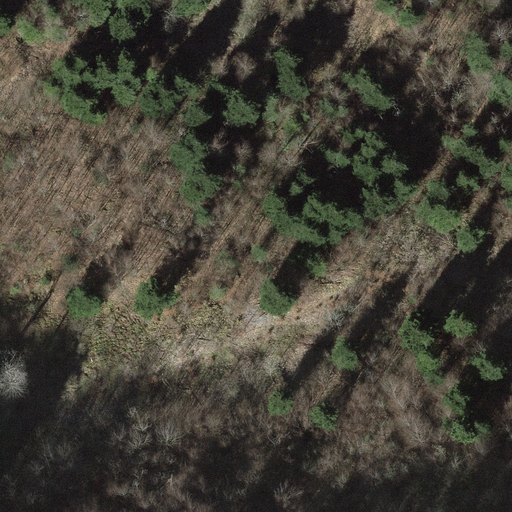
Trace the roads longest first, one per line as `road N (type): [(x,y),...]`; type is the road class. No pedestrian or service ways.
road 1 (track): [(0,411),(152,374),(374,285),(511,253)]
road 2 (track): [(0,100),(50,66),(170,31),(226,0)]
